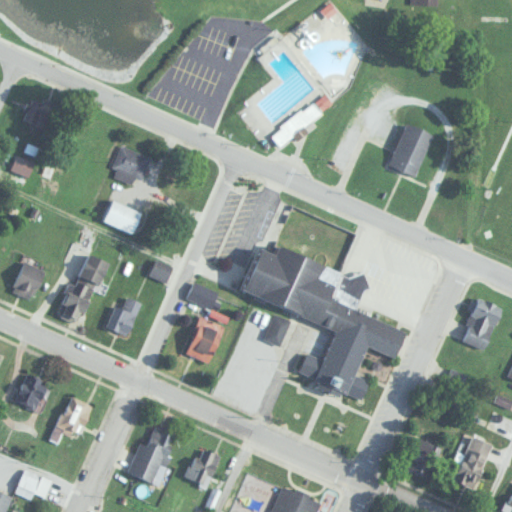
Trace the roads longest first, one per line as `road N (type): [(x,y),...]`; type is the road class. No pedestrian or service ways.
road 1 (residential): [(511,284),(0,51)]
road 2 (residential): [(420,511),(0,325)]
road 3 (residential): [(79,511),(224,155)]
road 4 (residential): [(347,511),(459,261)]
